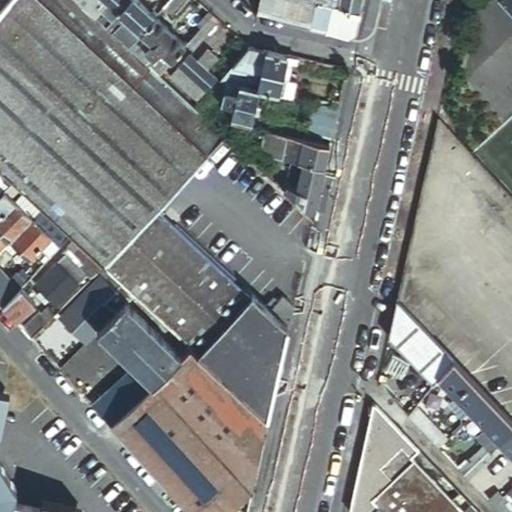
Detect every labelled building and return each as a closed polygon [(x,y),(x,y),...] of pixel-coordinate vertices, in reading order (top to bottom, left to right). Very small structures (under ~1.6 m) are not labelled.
[(0,170),(14,183),(43,210),(60,226),(64,230),(70,235),(75,240),(104,267),(105,268),(159,209),(207,158),(156,111),(36,0),(14,0),(0,16),(0,170)] [(36,0),(156,111),(175,90),(158,75),(148,66),(127,46),(116,36),(105,26),(82,5),(80,3),(77,0),(36,0)] [(105,0),(107,1),(103,5),(97,0),(86,0),(82,5),(105,26),(119,11),(129,0),(105,0)] [(129,0),(119,11),(130,21),(141,31),(156,14),(140,0),(129,0)] [(186,0),(168,0),(165,4),(175,13),(186,0)] [(271,0),(270,5),(267,18),(285,22),(289,0),(271,0)] [(309,28),(315,4),(309,3),(310,0),(309,0),(289,0),(285,22),(309,28)] [(359,14),(362,0),(310,0),(309,3),(315,4),(359,14)] [(511,0),(504,0),(501,3),(511,15),(511,0)] [(270,5),(260,2),(257,16),(267,18),(270,5)] [(165,4),(162,7),(172,17),(175,13),(165,4)] [(349,37),(355,33),(359,14),(315,4),(309,28),(349,37)] [(119,11),(105,26),(116,36),(130,21),(119,11)] [(213,16),(208,11),(195,25),(200,29),(213,16)] [(156,14),(141,31),(162,51),(172,60),(187,43),(156,14)] [(220,23),(213,16),(200,29),(187,43),(195,50),(220,23)] [(127,46),(141,31),(130,21),(116,36),(127,46)] [(162,51),(141,31),(127,46),(148,66),(162,51)] [(266,52),(249,48),(242,57),(264,62),(266,52)] [(209,49),(198,60),(208,69),(219,58),(209,49)] [(162,51),(148,66),(158,75),(172,60),(162,51)] [(278,95),(287,57),(266,52),(264,62),(261,75),(258,90),(259,91),(278,95)] [(208,69),(198,60),(192,55),(171,77),(196,100),(217,78),(208,69)] [(242,57),(232,68),(247,71),(261,75),(264,62),(242,57)] [(298,59),(287,57),(278,95),(292,98),(297,81),(287,79),(291,63),(297,65),(298,59)] [(243,87),(247,71),(232,68),(220,81),(227,83),(240,86),(243,87)] [(240,86),(227,83),(225,92),(238,95),(240,86)] [(243,87),(240,86),(238,95),(225,92),(222,104),(235,107),(232,119),(252,123),(259,91),(258,90),(243,87)] [(226,138),(175,90),(156,111),(207,158),(226,138)] [(338,109),(340,102),(333,100),(331,107),(338,109)] [(331,138),(338,109),(331,107),(311,102),(304,132),(331,138)] [(324,169),(329,148),(273,134),(268,156),(291,161),(324,169)] [(459,141),(467,151),(472,146),(464,137),(459,141)] [(313,218),(324,169),(291,161),(285,191),(313,218)] [(8,188),(14,183),(0,170),(0,184),(6,191),(8,188)] [(38,216),(43,210),(14,183),(8,188),(38,216)] [(6,191),(4,193),(15,203),(34,220),(38,216),(8,188),(6,191)] [(4,193),(0,197),(0,219),(15,203),(4,193)] [(0,226),(7,233),(15,240),(34,220),(15,203),(0,219),(0,226)] [(252,295),(159,209),(105,268),(123,284),(127,288),(134,295),(192,348),(198,354),(252,295)] [(56,230),(60,226),(43,210),(38,216),(34,220),(52,237),(41,249),(50,258),(62,244),(56,238),(60,234),(56,230)] [(15,240),(22,247),(33,257),(41,249),(52,237),(34,220),(15,240)] [(64,230),(60,226),(56,230),(60,234),(64,230)] [(67,239),(70,235),(64,230),(60,234),(56,238),(62,244),(67,239)] [(0,239),(0,240),(7,247),(15,240),(7,233),(0,239)] [(71,244),(75,240),(70,235),(67,239),(71,244)] [(15,240),(7,247),(15,255),(22,247),(15,240)] [(95,277),(100,272),(104,267),(75,240),(71,244),(66,249),(95,277)] [(59,261),(80,283),(87,276),(66,254),(59,261)] [(80,283),(59,261),(36,284),(42,290),(51,299),(57,305),(80,283)] [(123,284),(105,268),(104,267),(100,272),(102,274),(119,289),(123,284)] [(0,301),(4,307),(20,290),(11,280),(0,268),(0,301)] [(11,280),(20,290),(22,288),(27,282),(17,274),(11,280)] [(111,298),(119,289),(102,274),(61,316),(87,341),(121,307),(115,302),(111,298)] [(115,302),(127,288),(123,284),(119,289),(111,298),(115,302)] [(22,288),(20,290),(4,307),(17,320),(36,302),(22,288)] [(128,301),(134,295),(127,288),(115,302),(121,307),(122,308),(127,302),(128,301)] [(51,299),(42,290),(37,295),(45,304),(51,299)] [(185,355),(192,348),(134,295),(128,301),(185,355)] [(268,419),(288,328),(266,307),(252,295),(198,354),(268,419)] [(288,328),(293,306),(283,297),(279,302),(275,298),(266,307),(288,328)] [(127,302),(122,308),(100,330),(141,373),(153,385),(181,358),(127,302)] [(32,337),(56,314),(48,306),(42,312),(40,311),(23,327),(32,337)] [(455,366),(399,307),(391,344),(436,391),(441,384),(455,366)] [(252,488),(268,419),(198,354),(192,348),(185,355),(181,358),(153,385),(146,392),(113,425),(191,511),(225,511),(236,502),(252,488)] [(511,424),(455,366),(441,384),(463,407),(475,419),(487,432),(501,446),(511,457),(511,424)] [(146,392),(134,380),(127,372),(93,405),(113,425),(146,392)] [(146,392),(153,385),(141,373),(134,380),(146,392)] [(468,426),(475,419),(463,407),(456,414),(468,426)] [(414,463),(422,456),(376,409),(352,511),(381,511),(376,507),(417,466),(414,463)] [(450,444),(420,413),(410,422),(411,423),(441,453),(450,444)] [(487,432),(477,443),(485,452),(490,457),(501,446),(487,432)] [(485,452),(462,474),(471,484),(495,461),(490,457),(485,452)] [(462,511),(417,466),(376,507),(381,511),(462,511)] [(0,511),(13,511),(17,500),(0,473),(0,511)] [(243,510),(247,510),(252,488),(236,502),(243,510)] [(511,511),(511,508),(502,498),(494,506),(499,511),(511,511)]
